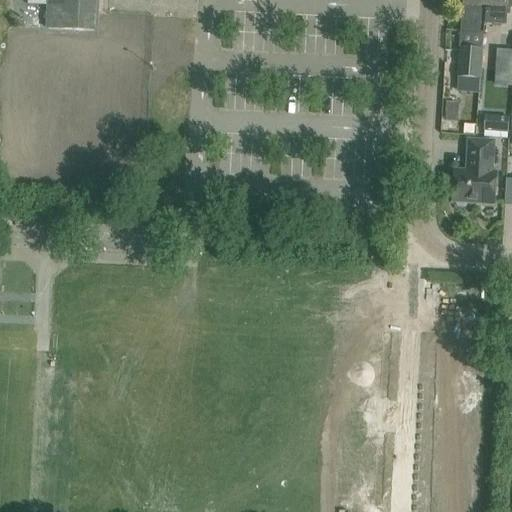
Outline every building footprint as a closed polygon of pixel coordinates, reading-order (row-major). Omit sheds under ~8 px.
[(50,0),(49,29),(94,32),(95,0),(50,0)] [(486,5),(486,0),(464,0),(462,32),(481,33),(482,9),(482,5),(486,5)] [(511,0),(486,0),(486,5),(491,6),(491,10),(487,9),(486,23),(506,25),(508,7),(511,7),(511,0)] [(511,59),(511,36),(500,36),(498,59),(511,59)] [(461,48),(459,78),(481,80),(483,50),(461,48)] [(468,204),(496,205),(497,173),(493,173),(495,142),(469,141),(468,161),(471,162),(470,172),(455,171),(453,204),(457,204),(459,208),(466,208),(468,204)]
